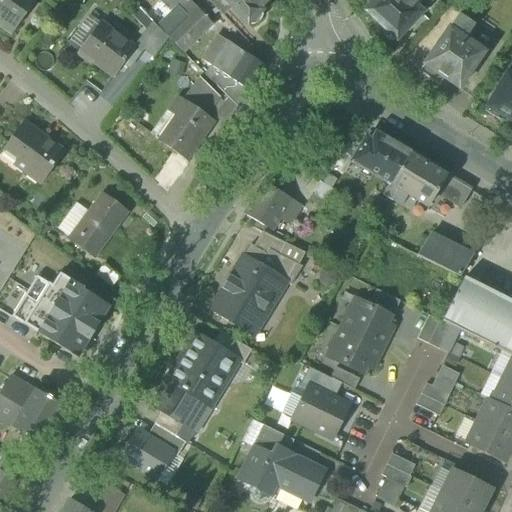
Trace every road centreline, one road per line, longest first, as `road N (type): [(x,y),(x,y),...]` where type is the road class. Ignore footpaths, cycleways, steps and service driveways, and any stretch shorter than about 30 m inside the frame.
road 1 (residential): [(196,235),(0,60)]
road 2 (tertiary): [(322,69),(511,181)]
road 3 (tertiary): [(196,235),(304,74),(322,69)]
road 4 (tertiary): [(95,398),(196,235)]
road 5 (tertiary): [(30,511),(95,398)]
